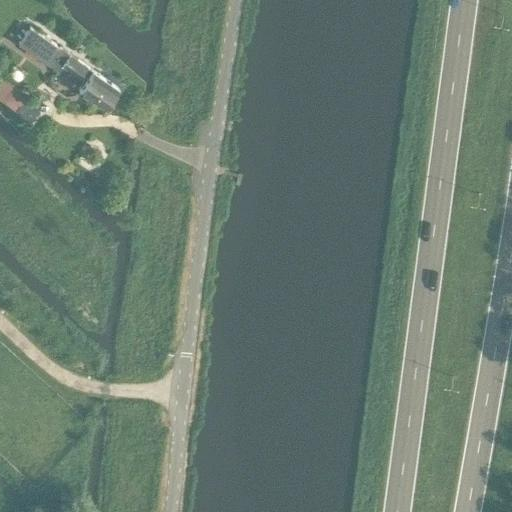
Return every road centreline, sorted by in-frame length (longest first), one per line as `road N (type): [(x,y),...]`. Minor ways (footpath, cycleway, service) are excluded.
road 1 (trunk): [(462,0),(396,511)]
road 2 (unclassified): [(173,511),(238,0)]
road 3 (trunk): [(466,511),(511,236)]
road 4 (track): [(187,369),(130,389),(88,390),(45,369),(0,326)]
